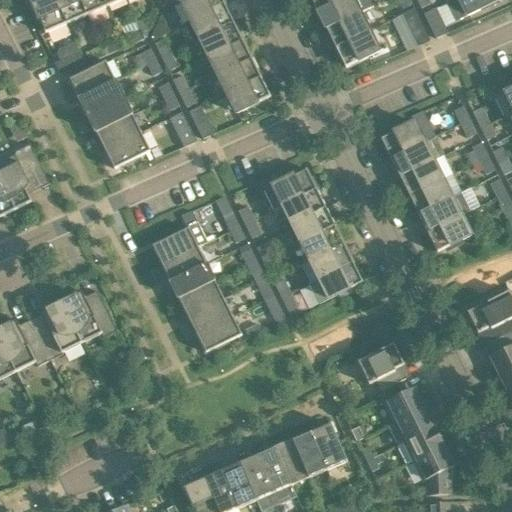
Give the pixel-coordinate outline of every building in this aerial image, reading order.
[(67,25),(56,0),(30,0),(46,34),(67,25)] [(80,0),(56,0),(67,25),(87,16),(80,0)] [(107,8),(103,0),(80,0),(87,16),(107,8)] [(222,0),(187,0),(181,3),(191,21),(224,5),(222,0)] [(311,0),(318,12),(342,0),(311,0)] [(373,8),(369,0),(342,0),(318,12),(327,31),(361,14),(373,8)] [(409,0),(398,0),(403,10),(413,5),(409,0)] [(430,5),(427,0),(416,0),(421,9),(430,5)] [(453,0),(446,4),(450,12),(462,6),(467,17),(501,0),(453,0)] [(224,5),(191,21),(200,40),(234,23),(224,5)] [(436,40),(448,34),(436,9),(424,15),(436,40)] [(415,10),(403,15),(418,47),(430,42),(415,10)] [(361,14),(327,31),(336,49),(370,32),(361,14)] [(147,19),(137,23),(143,37),(147,35),(150,28),(147,19)] [(155,39),(169,32),(164,23),(156,27),(153,35),(155,39)] [(243,41),(234,23),(200,40),(209,58),(243,41)] [(126,37),(130,46),(144,40),(140,30),(126,37)] [(380,52),(370,32),(336,49),(346,69),(380,52)] [(162,59),(171,54),(164,40),(155,45),(162,59)] [(243,41),(209,58),(218,76),(252,59),(243,41)] [(100,48),(104,57),(118,51),(114,42),(100,48)] [(104,57),(100,48),(86,54),(90,63),(104,57)] [(148,66),(157,61),(151,50),(142,54),(148,66)] [(61,76),(85,65),(80,53),(55,64),(61,76)] [(178,68),(171,54),(162,59),(169,72),(178,68)] [(252,59),(218,76),(227,94),(261,78),(252,59)] [(162,73),(157,61),(148,66),(153,77),(162,73)] [(80,99),(116,82),(106,63),(70,81),(80,99)] [(180,95),(189,90),(182,77),(173,81),(180,95)] [(271,98),(261,78),(227,94),(237,115),(271,98)] [(116,82),(80,99),(88,117),(124,99),(116,82)] [(165,100),(174,96),(168,84),(159,89),(165,100)] [(189,90),(180,95),(187,109),(196,104),(189,90)] [(511,90),(506,94),(495,99),(504,118),(511,114),(511,90)] [(174,96),(165,100),(170,112),(180,107),(174,96)] [(124,99),(88,117),(97,134),(133,116),(124,99)] [(189,113),(203,140),(215,135),(201,107),(189,113)] [(461,126),(470,121),(463,107),(454,112),(461,126)] [(197,143),(182,114),(170,120),(184,149),(197,143)] [(481,130),(490,125),(484,114),(475,118),(481,130)] [(133,116),(97,134),(105,151),(141,133),(133,116)] [(477,135),(470,121),(461,126),(468,139),(477,135)] [(391,160),(425,143),(415,123),(381,140),(391,160)] [(490,125),(481,130),(487,141),(496,137),(490,125)] [(141,133),(105,151),(115,170),(151,152),(141,133)] [(425,143),(391,160),(400,178),(434,162),(445,156),(436,138),(425,143)] [(479,162),(488,158),(482,144),(472,149),(479,162)] [(0,164),(0,178),(16,211),(32,203),(26,191),(30,189),(33,194),(50,185),(30,146),(16,153),(15,158),(0,164)] [(498,165),(508,160),(502,149),(493,153),(498,165)] [(495,171),(488,158),(479,162),(486,176),(495,171)] [(511,172),(511,169),(508,160),(498,165),(504,176),(511,172)] [(443,180),(434,162),(400,178),(410,197),(443,180)] [(283,182),(274,187),(270,179),(260,183),(274,212),(283,207),(317,190),(307,170),(298,175),(297,172),(281,179),(283,182)] [(0,218),(16,211),(0,178),(0,218)] [(452,198),(443,180),(410,197),(419,215),(452,198)] [(497,199),(507,194),(500,181),(491,185),(497,199)] [(326,209),(317,190),(283,207),(292,226),(326,209)] [(511,208),(511,205),(507,194),(497,199),(504,212),(511,208)] [(452,198),(419,215),(428,233),(461,216),(452,198)] [(245,226),(254,221),(248,208),(238,212),(245,226)] [(326,209),(292,226),(301,244),(335,227),(326,209)] [(182,217),(188,230),(153,247),(163,266),(199,248),(208,244),(192,212),(182,217)] [(231,232),(240,228),(234,216),(225,221),(231,232)] [(461,216),(428,233),(438,253),(446,249),(448,252),(463,244),(462,241),(471,236),(461,216)] [(254,221),(245,226),(252,240),(261,235),(254,221)] [(344,245),(335,227),(301,244),(310,262),(344,245)] [(246,239),(240,228),(231,232),(236,244),(246,239)] [(263,262),(272,258),(266,244),(257,249),(263,262)] [(344,245),(310,262),(300,267),(309,285),(353,263),(344,245)] [(207,265),(199,248),(163,266),(171,283),(207,265)] [(248,266),(257,262),(251,250),(242,255),(248,266)] [(272,258),(263,262),(270,276),(279,272),(272,258)] [(262,273),(257,262),(248,266),(253,278),(262,273)] [(363,284),(353,263),(309,285),(319,305),(339,296),(340,299),(356,291),(354,288),(363,284)] [(216,283),(207,265),(171,283),(180,300),(216,283)] [(282,299),(291,295),(284,281),(275,285),(282,299)] [(216,283),(180,300),(188,318),(224,300),(216,283)] [(265,301),(274,296),(268,285),(259,289),(265,301)] [(511,298),(507,289),(496,295),(497,299),(467,313),(478,334),(487,330),(493,343),(511,333),(511,298)] [(77,296),(62,303),(82,344),(102,335),(104,339),(117,332),(98,292),(80,301),(77,296)] [(291,295),(282,299),(288,313),(297,308),(291,295)] [(274,296),(265,301),(271,312),(280,308),(274,296)] [(233,317),(224,300),(188,318),(197,335),(233,317)] [(48,313),(31,321),(51,361),(64,355),(63,354),(82,344),(62,303),(47,311),(48,313)] [(242,336),(233,317),(197,335),(206,354),(242,336)] [(11,324),(0,329),(0,340),(16,373),(36,363),(38,368),(51,361),(31,321),(14,330),(11,324)] [(257,325),(246,330),(250,338),(261,332),(257,325)] [(0,380),(16,373),(0,340),(0,380)] [(396,370),(404,366),(394,345),(358,362),(369,386),(376,382),(381,392),(402,382),(396,370)] [(511,346),(490,358),(500,378),(511,371),(511,346)] [(511,371),(500,378),(509,397),(511,395),(511,371)] [(415,388),(387,402),(384,404),(394,424),(425,408),(415,388)] [(425,408),(394,424),(388,427),(398,446),(403,443),(435,428),(425,408)] [(31,422),(20,427),(23,435),(34,430),(31,422)] [(331,425),(311,434),(327,471),(346,462),(346,463),(348,463),(331,425)] [(15,427),(6,431),(10,440),(19,435),(15,427)] [(351,432),(356,443),(364,439),(358,428),(351,432)] [(435,428),(403,443),(398,446),(407,466),(413,463),(445,447),(435,428)] [(327,471),(311,434),(293,442),(309,478),(327,471)] [(293,442),(275,449),(291,486),(309,478),(293,442)] [(366,462),(373,458),(368,447),(361,451),(366,462)] [(454,467),(445,447),(413,463),(423,483),(426,481),(427,497),(451,495),(449,470),(454,467)] [(275,449),(258,457),(274,494),(291,486),(275,449)] [(374,459),(373,458),(366,462),(371,473),(379,469),(377,465),(386,461),(382,454),(374,459)] [(274,494),(258,457),(240,465),(256,501),(274,494)] [(240,465),(223,472),(239,509),(256,501),(240,465)] [(231,511),(239,509),(223,472),(205,480),(218,511),(231,511)] [(218,511),(205,480),(185,489),(194,511),(218,511)]
